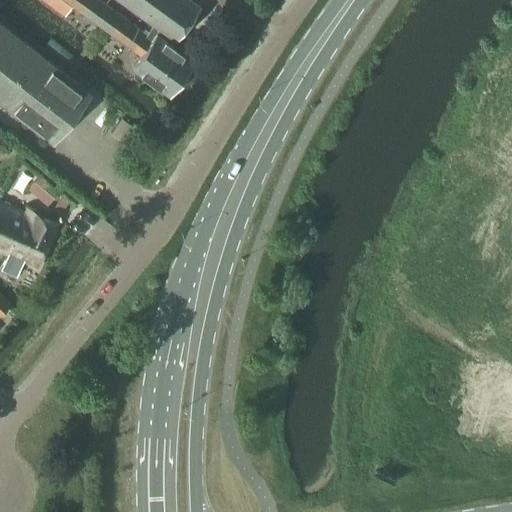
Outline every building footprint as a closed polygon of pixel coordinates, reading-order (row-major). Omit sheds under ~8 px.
[(166,35),(152,25),(148,31),(145,28),(144,30),(102,0),(46,0),(66,14),(73,4),(141,53),(132,65),(135,67),(135,74),(141,78),(147,76),(169,92),(194,58),(165,37),(166,35)] [(121,0),(153,24),(152,25),(166,35),(168,33),(175,38),(200,5),(193,0),(121,0)] [(0,100),(53,142),(91,93),(0,22),(0,100)] [(46,181),(42,186),(55,197),(59,191),(46,181)] [(0,200),(0,248),(8,252),(2,267),(18,274),(24,260),(38,266),(57,219),(28,207),(25,212),(0,200)] [(0,313),(10,303),(0,292),(0,313)]
